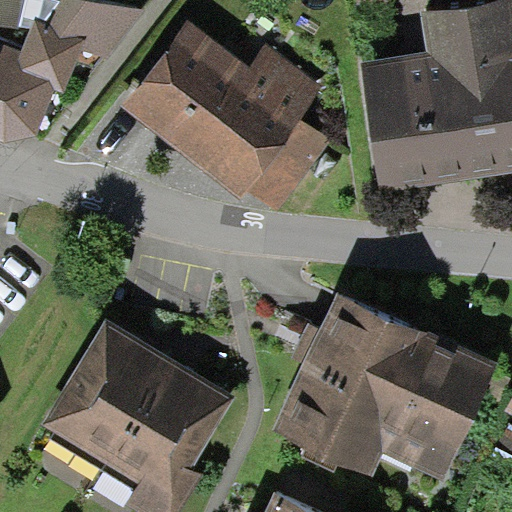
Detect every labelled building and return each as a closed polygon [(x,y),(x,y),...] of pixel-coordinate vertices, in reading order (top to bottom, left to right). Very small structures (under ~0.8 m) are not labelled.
[(0,0),(0,123),(5,126),(36,119),(58,72),(62,73),(78,39),(108,49),(141,3),(127,0),(0,0)] [(511,168),(511,0),(506,0),(412,11),(418,55),(359,63),(374,186),(511,168)] [(135,106),(251,190),(330,81),(270,38),(254,61),(198,20),(135,106)] [(384,458),(445,485),(494,377),(335,304),(275,434),(375,479),(384,458)] [(42,438),(165,511),(170,511),(232,410),(195,388),(131,350),(104,334),(42,438)] [(511,378),(500,402),(511,407),(511,378)]
